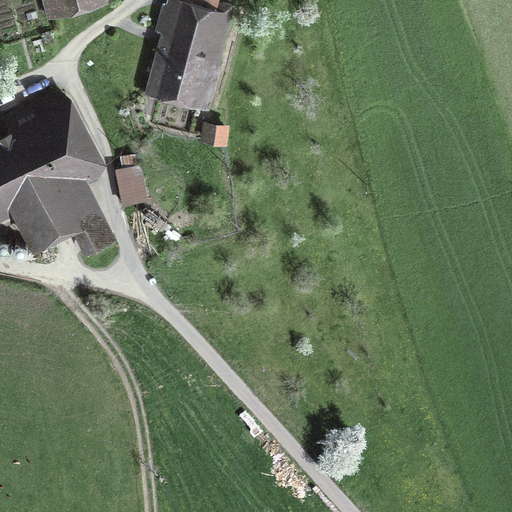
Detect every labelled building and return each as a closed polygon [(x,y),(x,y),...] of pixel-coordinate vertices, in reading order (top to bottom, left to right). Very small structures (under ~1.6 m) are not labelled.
[(45,0),(50,14),(98,0),(45,0)] [(232,6),(218,2),(218,0),(175,0),(173,8),(165,6),(159,30),(175,34),(160,86),(205,99),(232,6)] [(110,237),(77,167),(88,162),(63,108),(4,136),(0,127),(0,224),(22,215),(32,236),(73,217),(87,248),(110,237)] [(222,121),(204,121),(204,138),(222,138),(222,121)] [(145,199),(139,165),(117,169),(123,203),(145,199)]
